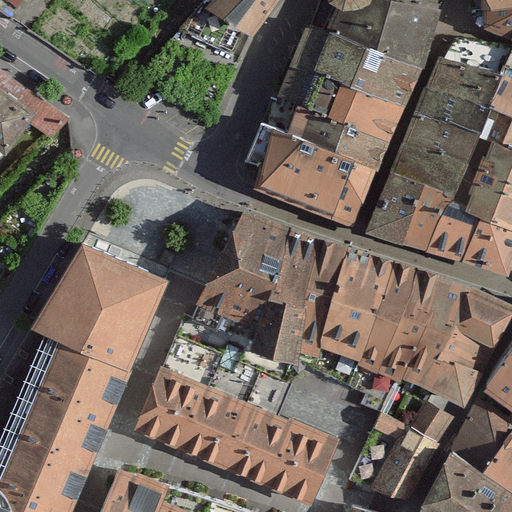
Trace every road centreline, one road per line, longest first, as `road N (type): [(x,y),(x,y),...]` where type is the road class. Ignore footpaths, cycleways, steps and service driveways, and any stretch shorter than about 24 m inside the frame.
road 1 (residential): [(133,129),(223,178),(290,21),(307,0)]
road 2 (residential): [(133,129),(0,338)]
road 3 (residential): [(0,33),(133,129)]
